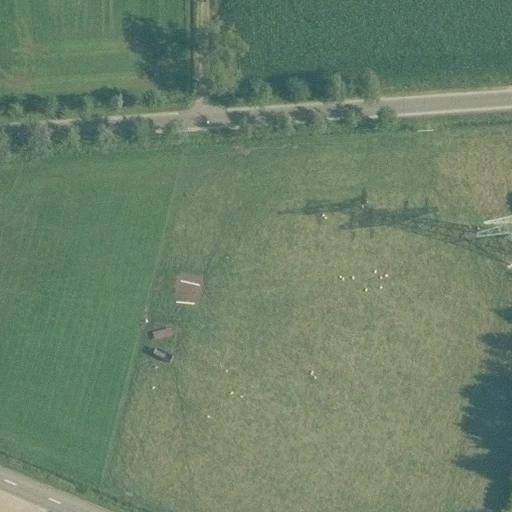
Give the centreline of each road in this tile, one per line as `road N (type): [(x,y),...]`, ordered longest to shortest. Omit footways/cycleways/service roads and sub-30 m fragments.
road 1 (unclassified): [(511,107),(0,139)]
road 2 (track): [(201,128),(200,0)]
